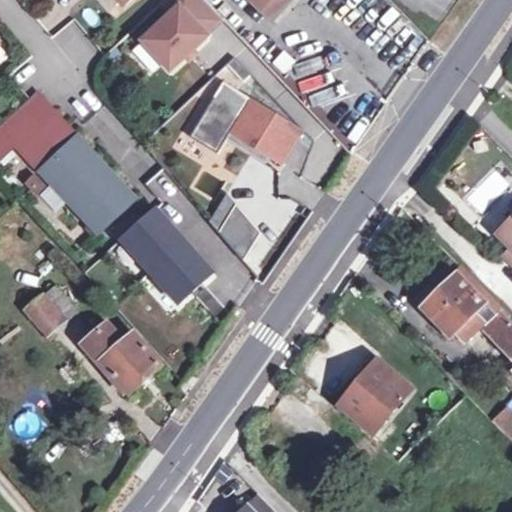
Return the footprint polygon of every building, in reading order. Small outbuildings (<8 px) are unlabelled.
[(222,18),(205,0),(164,0),(162,2),(173,13),(144,41),(171,70),(208,35),(206,34),(222,18)] [(249,0),(271,21),(291,0),(249,0)] [(137,42),(127,51),(149,76),(159,67),(137,42)] [(278,75),(294,66),(285,51),(270,60),(278,75)] [(191,138),(217,154),(230,133),(252,147),(265,155),(282,166),(302,132),(224,83),(191,138)] [(316,110),(354,142),(374,118),(336,87),(316,110)] [(38,98),(24,111),(41,128),(54,116),(38,98)] [(20,148),(18,149),(99,236),(136,201),(55,115),(54,116),(41,128),(24,111),(3,131),(16,145),(20,148)] [(3,131),(0,134),(0,159),(16,145),(3,131)] [(265,155),(252,147),(248,154),(261,163),(265,155)] [(511,222),(499,236),(511,248),(511,222)] [(503,316),(507,320),(510,317),(464,271),(458,277),(485,304),(474,315),(483,323),(489,330),(503,316)] [(435,290),(420,304),(449,334),(452,337),(457,332),(465,340),(483,323),(474,315),(485,304),(458,277),(444,290),(439,285),(435,290)] [(70,278),(59,287),(75,307),(87,298),(70,278)] [(58,286),(47,295),(67,319),(77,310),(75,307),(59,287),(58,286)] [(417,302),(420,304),(435,290),(432,287),(417,302)] [(67,319),(47,295),(27,312),(47,335),(67,319)] [(446,337),(449,334),(420,304),(417,307),(446,337)] [(511,325),(507,320),(503,316),(489,330),(487,332),(511,357),(511,325)] [(83,345),(97,362),(101,359),(130,394),(163,366),(133,331),(124,339),(108,322),(83,345)] [(452,337),(460,345),(465,340),(457,332),(452,337)] [(388,408),(392,411),(411,388),(379,360),(340,406),(369,430),(388,408)] [(511,436),(511,412),(508,408),(496,420),(511,436)] [(273,511),(258,496),(241,511),(273,511)]
